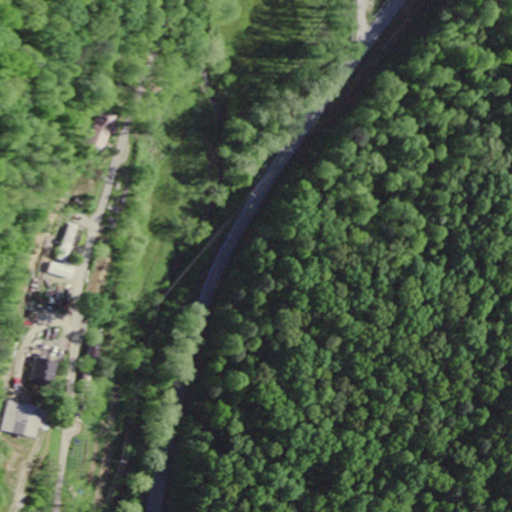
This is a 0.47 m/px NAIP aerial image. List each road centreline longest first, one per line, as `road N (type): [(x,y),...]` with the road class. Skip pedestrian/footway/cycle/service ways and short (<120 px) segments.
road 1 (secondary): [(155,511),(194,327),(241,216),(277,156),(398,0)]
road 2 (residential): [(165,0),(81,274),(55,511)]
